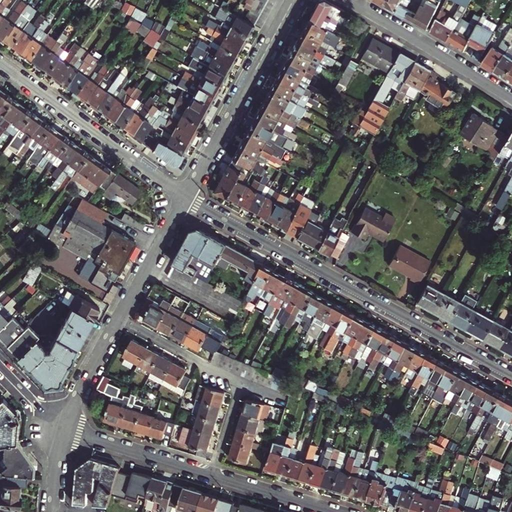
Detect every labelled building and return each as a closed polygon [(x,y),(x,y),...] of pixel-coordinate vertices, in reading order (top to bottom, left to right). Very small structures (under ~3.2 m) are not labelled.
[(0,23),(5,17),(0,14),(9,2),(5,0),(3,0),(0,5),(0,23)] [(342,9),(324,0),(320,0),(309,20),(330,31),(342,9)] [(376,0),(414,21),(418,13),(407,7),(402,4),(403,0),(376,0)] [(414,21),(428,30),(442,0),(424,0),(418,13),(414,21)] [(449,41),(462,19),(465,14),(471,3),(472,0),(457,0),(464,3),(461,10),(462,11),(457,17),(454,16),(458,11),(453,8),(445,22),(438,18),(432,31),(449,41)] [(486,11),(489,6),(479,0),(472,0),(471,3),(486,11)] [(0,23),(0,38),(1,39),(7,31),(9,33),(15,24),(14,23),(25,8),(28,5),(23,2),(9,20),(5,17),(0,23)] [(255,2),(252,8),(262,13),(265,8),(255,2)] [(1,39),(12,46),(30,21),(35,15),(25,8),(14,23),(15,24),(9,33),(7,31),(1,39)] [(252,8),(249,14),(259,19),(262,13),(252,8)] [(233,26),(250,35),(255,26),(246,20),(236,15),(224,9),(219,18),(225,22),(233,26)] [(121,10),(118,16),(124,19),(128,14),(121,10)] [(259,19),(249,14),(246,20),(255,26),(259,19)] [(480,61),(497,33),(484,25),(488,17),(484,14),(483,17),(470,42),(478,48),(478,49),(476,48),(471,55),(480,61)] [(30,21),(12,46),(21,53),(22,54),(28,46),(25,44),(31,36),(32,37),(43,22),(46,18),(41,15),(35,24),(30,21)] [(473,25),(462,19),(449,41),(465,51),(470,42),(483,17),(478,15),(473,25)] [(155,23),(146,18),(143,23),(152,29),(155,23)] [(212,20),(209,25),(220,31),(223,26),(212,20)] [(340,37),(330,31),(309,20),(304,30),(327,43),(334,47),(340,37)] [(22,54),(29,59),(41,43),(37,40),(44,30),(47,26),(43,22),(32,37),(31,36),(25,44),(28,46),(22,54)] [(223,26),(220,31),(228,36),(233,26),(225,22),(223,26)] [(165,29),(155,23),(152,29),(162,35),(165,29)] [(222,45),(239,55),(245,45),(245,44),(237,40),(236,42),(227,37),(228,36),(220,31),(209,25),(206,30),(225,41),(222,45)] [(228,36),(227,37),(236,42),(237,40),(245,44),(250,35),(233,26),(228,36)] [(41,43),(29,59),(38,65),(43,58),(46,59),(52,50),(51,50),(62,34),(52,27),(48,33),(41,43)] [(496,71),(511,45),(511,27),(501,45),(502,48),(500,50),(494,47),(484,63),(496,71)] [(149,34),(159,40),(161,38),(162,35),(152,29),(149,34)] [(48,33),(44,30),(37,40),(41,43),(48,33)] [(38,65),(48,73),(65,49),(67,47),(62,44),(68,35),(66,34),(68,32),(65,30),(62,34),(51,50),(52,50),(46,59),(43,58),(38,65)] [(327,43),(304,30),(299,39),(307,44),(306,46),(315,51),(316,49),(325,54),(327,49),(324,48),(327,43)] [(389,72),(400,53),(372,38),(362,57),(389,72)] [(336,60),(325,54),(316,49),(315,51),(306,46),(307,44),(299,39),(298,40),(293,50),(319,64),(322,60),(332,66),(336,60)] [(217,56),(218,55),(226,59),(225,62),(233,66),(234,65),(239,55),(222,45),(220,50),(202,41),(199,46),(217,56)] [(68,63),(69,63),(80,47),(76,44),(70,52),(65,49),(48,73),(58,80),(64,72),(62,71),(68,63)] [(507,78),(511,69),(511,45),(496,71),(507,78)] [(214,60),(211,65),(229,75),(233,66),(225,62),(226,59),(218,55),(217,56),(199,46),(196,51),(205,56),(214,60)] [(58,80),(66,86),(78,69),(74,67),(79,60),(85,51),(80,47),(69,63),(68,63),(62,71),(64,72),(58,80)] [(148,55),(155,59),(159,50),(154,47),(148,55)] [(287,59),(287,61),(295,66),(296,64),(305,68),(305,69),(313,74),(319,64),(293,50),(287,59)] [(371,142),(390,107),(382,103),(395,80),(403,84),(415,62),(400,52),(400,53),(389,72),(367,112),(360,125),(355,135),(360,138),(370,143),(371,142)] [(66,86),(76,93),(88,77),(100,60),(90,53),(83,63),(78,69),(66,86)] [(208,70),(206,75),(223,85),(229,75),(211,65),(203,60),(195,56),(192,61),(200,66),(208,70)] [(205,56),(203,60),(211,65),(214,60),(205,56)] [(74,67),(78,69),(83,63),(79,60),(74,67)] [(351,60),(338,83),(346,87),(358,64),(351,60)] [(76,93),(86,101),(98,84),(106,74),(113,65),(108,61),(99,74),(96,72),(93,77),(94,81),(88,77),(76,93)] [(287,61),(282,69),(306,82),(309,78),(310,79),(313,74),(305,69),(305,68),(296,64),(295,66),(287,61)] [(415,62),(403,84),(394,100),(400,104),(404,96),(413,101),(420,89),(430,71),(415,62)] [(208,70),(200,66),(198,70),(206,75),(208,70)] [(282,69),(277,78),(286,83),(285,85),(294,90),(294,89),(310,97),(312,92),(309,91),(312,85),(306,82),(282,69)] [(160,76),(151,70),(146,77),(156,82),(160,76)] [(192,79),(201,84),(200,86),(209,90),(210,88),(219,93),(223,85),(206,75),(198,70),(196,75),(187,70),(185,75),(192,79)] [(86,101),(96,108),(102,100),(101,98),(106,90),(107,91),(120,74),(115,71),(111,78),(110,77),(102,87),(98,84),(86,101)] [(437,80),(438,77),(430,71),(420,89),(426,93),(425,96),(444,108),(454,92),(437,80)] [(105,114),(117,98),(112,94),(126,76),(121,72),(120,74),(107,91),(106,90),(101,98),(102,100),(96,108),(105,114)] [(106,74),(98,84),(102,87),(110,77),(106,74)] [(171,82),(160,76),(156,82),(166,88),(171,82)] [(271,89),(304,107),(307,102),(317,107),(320,103),(310,97),(294,89),(294,90),(285,85),(286,83),(277,78),(271,89)] [(200,86),(201,84),(192,79),(186,90),(195,95),(212,105),(219,93),(210,88),(209,90),(200,86)] [(119,112),(113,120),(114,121),(123,127),(141,103),(141,102),(137,99),(142,92),(138,88),(136,91),(132,96),(126,104),(127,105),(121,113),(119,112)] [(131,88),(128,92),(132,96),(136,91),(131,88)] [(128,92),(123,89),(117,98),(121,101),(128,92)] [(283,108),(303,119),(309,110),(304,107),(271,89),(265,100),(274,105),(275,102),(284,107),(283,108)] [(0,117),(14,98),(5,91),(0,97),(0,117)] [(121,101),(117,98),(105,114),(113,120),(119,112),(121,113),(127,105),(126,104),(132,96),(128,92),(121,101)] [(190,104),(189,106),(198,111),(199,108),(208,113),(212,105),(195,95),(192,100),(181,94),(178,98),(190,104)] [(186,110),(184,114),(202,124),(207,114),(208,113),(199,108),(198,111),(189,106),(190,104),(178,98),(173,95),(170,101),(176,104),(186,110)] [(144,117),(145,118),(158,100),(152,96),(145,106),(141,103),(123,127),(134,135),(140,127),(138,125),(144,117)] [(0,137),(1,136),(23,105),(14,98),(0,117),(0,123),(3,126),(0,129),(0,137)] [(155,136),(148,132),(154,124),(158,118),(154,115),(163,103),(158,100),(145,118),(144,117),(138,125),(140,127),(134,135),(143,142),(142,142),(147,146),(148,145),(149,146),(155,136)] [(310,123),(303,119),(283,108),(284,107),(275,102),(274,105),(265,100),(260,109),(286,123),(289,124),(291,119),(307,128),(310,123)] [(186,110),(176,104),(174,109),(177,111),(184,114),(186,110)] [(16,135),(33,112),(23,105),(1,136),(5,140),(11,131),(16,135)] [(272,128),(286,135),(294,140),(297,135),(289,130),(284,128),(286,123),(260,109),(256,117),(264,122),(263,124),(272,129),(272,128)] [(360,125),(367,112),(361,109),(353,122),(360,125)] [(172,116),(163,111),(161,115),(170,120),(172,116)] [(172,116),(170,120),(178,124),(179,123),(188,128),(187,130),(196,135),(196,134),(202,124),(184,114),(177,111),(175,115),(173,114),(172,116)] [(18,153),(42,118),(33,112),(16,135),(21,138),(13,149),(18,153)] [(474,113),(460,134),(497,157),(508,137),(492,126),(493,125),(474,113)] [(178,124),(170,120),(161,115),(158,118),(154,124),(159,126),(161,122),(176,130),(173,134),(191,144),(196,135),(187,130),(188,128),(179,123),(178,124)] [(250,128),(275,142),(278,137),(283,140),(286,135),(272,128),(272,129),(263,124),(264,122),(256,117),(250,128)] [(35,149),(52,126),(42,118),(18,153),(21,155),(23,152),(24,153),(30,145),(35,149)] [(37,167),(61,132),(52,126),(35,149),(27,160),(37,167)] [(243,140),(252,144),(253,142),(262,147),(261,148),(281,159),(287,149),(281,146),(275,142),(250,128),(243,140)] [(504,156),(510,159),(511,155),(511,129),(508,137),(497,157),(494,161),(499,164),(504,156)] [(164,130),(162,134),(171,139),(173,134),(164,130)] [(155,136),(162,140),(186,153),(191,144),(173,134),(171,139),(162,134),(158,131),(155,136)] [(60,154),(70,139),(61,132),(37,167),(34,170),(37,172),(41,166),(43,168),(49,159),(55,151),(60,154)] [(149,146),(155,150),(174,164),(181,163),(186,153),(162,140),(155,136),(149,146)] [(275,142),(281,146),(283,140),(278,137),(275,142)] [(365,153),(370,143),(360,138),(358,142),(361,144),(359,149),(365,153)] [(80,146),(70,139),(60,154),(65,157),(59,166),(50,178),(54,182),(57,179),(64,169),(80,146)] [(253,142),(252,144),(243,140),(239,148),(256,158),(259,154),(269,160),(281,166),(284,160),(281,159),(261,148),(262,147),(253,142)] [(387,151),(371,142),(370,143),(365,153),(369,155),(380,162),(387,151)] [(79,168),(90,153),(80,146),(64,169),(69,173),(75,165),(79,168)] [(239,148),(229,165),(240,171),(244,165),(249,168),(264,175),(267,170),(254,163),(256,158),(239,148)] [(54,162),(60,154),(55,151),(49,159),(54,162)] [(73,176),(94,192),(100,185),(111,169),(90,153),(79,168),(73,176)] [(65,157),(60,154),(54,162),(59,166),(65,157)] [(268,164),(269,160),(259,154),(256,158),(268,164)] [(511,155),(510,159),(511,160),(511,170),(510,174),(511,175),(511,177),(500,201),(506,204),(511,193),(511,155)] [(226,197),(240,171),(229,165),(215,191),(226,197)] [(236,202),(245,185),(241,183),(246,174),(249,168),(244,165),(240,171),(226,197),(236,202)] [(69,173),(64,169),(57,179),(62,183),(69,173)] [(111,169),(100,185),(107,189),(118,173),(111,169)] [(279,170),(276,176),(286,181),(289,176),(279,170)] [(107,189),(106,191),(112,196),(116,191),(133,203),(142,191),(118,173),(107,189)] [(241,183),(245,185),(250,176),(246,174),(241,183)] [(256,213),(272,184),(274,180),(264,175),(261,182),(246,208),(256,213)] [(246,208),(261,182),(255,179),(250,187),(245,185),(236,202),(246,208)] [(256,213),(267,219),(272,211),(270,209),(275,201),(276,201),(284,186),(278,183),(276,187),(272,184),(256,213)] [(276,224),(290,198),(294,192),(284,186),(276,201),(275,201),(270,209),(272,211),(267,219),(276,224)] [(294,201),(290,198),(276,224),(286,230),(300,203),(304,196),(299,193),(294,201)] [(511,213),(511,193),(506,204),(503,209),(511,213)] [(76,208),(77,208),(66,228),(102,249),(113,229),(112,228),(113,226),(113,225),(105,220),(109,212),(83,197),(76,208)] [(466,214),(477,220),(485,206),(474,199),(466,214)] [(20,210),(10,203),(7,208),(16,216),(20,210)] [(102,249),(66,228),(77,208),(76,208),(68,203),(57,218),(46,240),(50,242),(52,240),(59,244),(59,243),(89,259),(91,256),(97,259),(102,249)] [(286,230),(296,235),(309,212),(311,209),(300,203),(286,230)] [(296,235),(319,248),(328,230),(316,223),(319,218),(309,212),(296,235)] [(126,214),(123,220),(143,232),(146,226),(126,214)] [(361,215),(352,232),(364,238),(368,231),(385,240),(393,226),(382,220),(379,225),(361,215)] [(319,248),(330,254),(338,239),(348,221),(343,218),(341,223),(334,219),(328,230),(319,248)] [(507,239),(511,229),(511,221),(507,219),(503,227),(496,223),(492,230),(507,239)] [(113,226),(112,228),(113,229),(121,234),(123,231),(113,225),(113,226)] [(483,227),(480,232),(491,239),(494,233),(483,227)] [(121,234),(113,229),(102,249),(97,259),(103,263),(100,267),(112,273),(114,269),(120,273),(136,243),(121,234)] [(199,270),(197,269),(190,265),(196,254),(217,266),(219,263),(229,245),(200,229),(193,231),(175,264),(176,265),(196,276),(199,270)] [(347,243),(338,239),(330,254),(338,259),(347,243)] [(246,288),(251,290),(265,264),(229,245),(219,263),(229,268),(232,261),(246,269),(244,273),(248,275),(247,277),(251,280),(246,288)] [(403,247),(392,266),(412,277),(411,278),(420,283),(431,262),(403,247)] [(33,263),(24,280),(29,283),(33,285),(43,268),(33,263)] [(265,264),(251,290),(244,303),(243,305),(248,307),(253,298),(256,294),(262,297),(276,271),(265,264)] [(169,277),(232,311),(238,315),(243,305),(244,303),(196,276),(176,265),(169,277)] [(110,291),(120,273),(114,269),(112,273),(100,267),(93,281),(110,291)] [(272,303),(286,276),(276,271),(262,297),(272,303)] [(287,299),(296,282),(286,276),(272,303),(265,314),(270,317),(275,308),(281,296),(287,299)] [(307,287),(296,282),(287,299),(292,302),(287,310),(280,322),(286,326),(307,287)] [(434,311),(445,291),(429,282),(418,302),(434,311)] [(24,287),(33,296),(37,292),(29,283),(24,287)] [(307,310),(317,293),(307,287),(286,326),(291,328),(295,321),(302,307),(307,310)] [(72,307),(95,319),(101,308),(65,288),(59,300),(72,307)] [(434,311),(451,320),(462,300),(445,291),(434,311)] [(462,300),(451,320),(467,329),(478,309),(474,307),(479,298),(466,292),(462,300)] [(327,299),(317,293),(307,310),(303,319),(308,322),(303,331),(308,333),(327,299)] [(10,296),(2,303),(5,306),(12,299),(10,296)] [(282,307),(287,299),(281,296),(275,308),(281,310),(282,307)] [(143,321),(159,329),(169,312),(172,306),(173,304),(165,300),(162,304),(148,297),(142,307),(149,311),(143,321)] [(292,302),(287,299),(282,307),(287,310),(292,302)] [(327,299),(308,333),(307,336),(312,338),(318,327),(323,319),(328,321),(337,304),(327,299)] [(348,310),(337,304),(328,321),(333,324),(328,333),(321,346),(327,349),(348,310)] [(5,306),(0,310),(0,328),(13,315),(5,306)] [(172,306),(169,312),(159,329),(172,336),(182,319),(184,313),(172,306)] [(72,307),(56,336),(79,348),(95,319),(72,307)] [(302,307),(295,321),(300,323),(303,319),(307,310),(302,307)] [(467,329),(484,338),(494,318),(478,309),(467,329)] [(348,310),(327,349),(332,351),(339,338),(343,330),(349,333),(358,315),(348,310)] [(185,343),(197,320),(184,313),(182,319),(172,336),(185,343)] [(229,313),(226,320),(233,324),(237,317),(229,313)] [(0,328),(0,335),(8,344),(25,327),(14,315),(13,315),(0,328)] [(369,321),(358,315),(349,333),(354,335),(349,344),(345,354),(350,356),(350,355),(369,321)] [(500,347),(511,327),(494,318),(484,338),(500,347)] [(323,319),(318,327),(323,330),(328,321),(323,319)] [(221,332),(198,320),(197,320),(185,343),(200,351),(203,344),(211,349),(221,332)] [(333,324),(328,321),(323,330),(328,333),(333,324)] [(369,321),(350,355),(355,358),(358,352),(364,355),(379,326),(369,321)] [(25,327),(8,344),(12,341),(30,323),(25,327)] [(12,341),(18,347),(31,335),(36,340),(41,335),(30,323),(12,341)] [(390,332),(379,326),(364,355),(370,358),(368,362),(372,364),(390,332)] [(511,327),(500,347),(511,353),(511,327)] [(344,341),(349,333),(343,330),(339,338),(344,341)] [(400,338),(390,332),(372,364),(370,368),(376,371),(380,364),(385,353),(390,355),(400,338)] [(354,335),(349,333),(344,341),(349,344),(354,335)] [(37,339),(42,335),(41,335),(36,340),(31,335),(18,347),(17,348),(21,353),(19,355),(19,356),(31,345),(37,339)] [(73,358),(79,348),(56,336),(50,346),(51,350),(45,351),(45,346),(37,339),(31,345),(19,356),(25,362),(40,378),(47,385),(59,383),(63,376),(73,358)] [(410,344),(400,338),(390,355),(396,359),(391,367),(393,368),(389,377),(391,378),(410,344)] [(139,365),(149,348),(133,340),(124,357),(139,365)] [(420,349),(410,344),(391,378),(396,381),(405,364),(411,367),(420,349)] [(162,355),(149,348),(139,365),(144,368),(152,373),(162,355)] [(420,349),(411,367),(416,370),(412,378),(412,379),(407,388),(411,390),(431,355),(420,349)] [(220,366),(225,354),(218,352),(217,351),(212,363),(220,366)] [(385,353),(380,364),(384,366),(386,364),(390,355),(385,353)] [(220,366),(226,369),(231,357),(230,356),(225,354),(220,366)] [(174,362),(162,355),(152,373),(150,378),(162,385),(165,379),(174,362)] [(396,359),(390,355),(386,364),(391,367),(396,359)] [(441,360),(431,355),(411,390),(410,393),(416,396),(422,384),(427,387),(441,360)] [(232,371),(237,360),(231,357),(226,369),(232,371)] [(240,361),(237,360),(232,371),(238,374),(243,362),(240,361)] [(451,366),(441,360),(427,387),(423,394),(433,399),(434,399),(451,366)] [(188,369),(174,362),(165,379),(162,385),(184,396),(185,391),(192,379),(185,375),(188,369)] [(245,376),(250,365),(243,362),(238,374),(245,376)] [(144,368),(139,365),(136,371),(141,374),(144,368)] [(251,365),(250,365),(245,376),(251,379),(257,368),(251,365)] [(451,366),(434,399),(444,404),(448,398),(462,372),(451,366)] [(257,368),(251,379),(258,382),(263,371),(262,370),(257,368)] [(264,384),(269,373),(263,371),(258,382),(264,384)] [(453,400),(458,403),(472,377),(462,372),(448,398),(453,400)] [(273,374),(269,373),(264,384),(271,387),(276,376),(273,374)] [(277,390),(282,378),(276,376),(271,387),(277,390)] [(473,400),(482,383),(472,377),(458,403),(454,412),(459,414),(463,406),(467,397),(473,400)] [(289,395),(293,383),(284,379),(282,378),(277,390),(289,395)] [(293,383),(289,395),(301,400),(305,388),(293,383)] [(493,388),(482,383),(473,400),(468,409),(474,412),(465,427),(470,430),(474,423),(493,388)] [(197,400),(221,407),(225,392),(204,386),(201,385),(197,400)] [(319,388),(316,393),(326,397),(327,397),(330,393),(319,388)] [(503,394),(493,388),(474,423),(478,426),(483,417),(484,418),(486,415),(490,418),(503,394)] [(315,392),(314,398),(324,402),(326,397),(316,393),(315,392)] [(341,397),(330,392),(330,393),(327,397),(337,402),(338,402),(341,397)] [(511,401),(511,398),(503,394),(490,418),(495,421),(494,423),(485,438),(491,441),(495,434),(511,401)] [(353,400),(342,395),(341,397),(338,402),(348,406),(349,406),(353,400)] [(128,408),(131,397),(125,396),(124,399),(113,396),(106,421),(123,426),(128,408)] [(0,443),(18,440),(20,419),(23,418),(18,408),(16,409),(3,397),(0,399),(0,443)] [(467,397),(463,406),(468,409),(473,400),(467,397)] [(266,404),(247,399),(243,414),(261,419),(266,421),(268,415),(263,413),(266,404)] [(199,416),(217,421),(221,407),(197,400),(192,414),(199,416)] [(451,417),(454,412),(458,403),(453,400),(446,414),(451,417)] [(511,429),(511,425),(511,401),(495,434),(500,437),(505,426),(511,429)] [(143,412),(128,408),(123,426),(137,431),(143,412)] [(156,416),(143,412),(137,431),(151,435),(156,418),(156,416)] [(186,427),(194,430),(199,416),(192,414),(190,413),(186,427)] [(266,421),(261,419),(243,414),(238,428),(257,433),(261,435),(263,435),(267,421),(266,421)] [(391,414),(388,422),(392,424),(393,425),(397,417),(391,414)] [(199,416),(194,430),(213,435),(217,421),(199,416)] [(397,417),(393,425),(404,430),(407,424),(408,423),(397,417)] [(156,418),(151,435),(164,439),(169,422),(156,418)] [(381,420),(378,427),(389,432),(392,424),(388,422),(382,420),(381,420)] [(404,430),(393,425),(392,424),(389,432),(410,441),(412,433),(404,430)] [(407,424),(404,430),(412,433),(415,434),(418,429),(407,424)] [(208,452),(213,435),(194,430),(186,427),(184,427),(179,443),(208,452)] [(257,433),(238,428),(234,442),(253,448),(257,449),(261,435),(257,433)] [(418,429),(415,434),(426,439),(429,433),(418,428),(418,429)] [(279,473),(290,477),(295,459),(289,457),(292,447),(296,434),(291,433),(287,446),(279,473)] [(301,480),(311,445),(314,437),(309,436),(307,444),(305,443),(303,451),(298,449),(295,459),(290,477),(301,480)] [(18,440),(0,443),(0,472),(9,473),(29,475),(34,475),(35,464),(18,441),(18,440)] [(360,468),(364,453),(367,443),(362,441),(359,451),(346,494),(357,497),(366,470),(360,468)] [(445,447),(437,443),(432,441),(430,448),(443,454),(445,447)] [(248,464),(253,448),(234,442),(229,459),(248,464)] [(267,470),(279,473),(287,446),(275,442),(267,470)] [(301,480),(313,484),(318,466),(312,464),(317,446),(311,445),(301,480)] [(298,449),(292,447),(289,457),(295,459),(298,449)] [(335,449),(334,454),(324,487),(335,490),(340,473),(343,465),(338,464),(341,451),(335,449)] [(340,473),(335,490),(346,494),(359,451),(354,450),(346,474),(340,473)] [(324,487),(334,454),(328,452),(324,467),(318,466),(313,484),(324,487)] [(120,467),(92,458),(77,468),(74,504),(76,504),(77,507),(83,508),(84,505),(86,505),(87,492),(92,492),(93,491),(95,476),(103,478),(95,505),(109,507),(112,495),(119,472),(120,467)] [(494,459),(491,466),(502,470),(505,464),(494,459)] [(369,500),(377,473),(380,462),(374,461),(371,471),(366,470),(357,497),(369,500)] [(491,466),(488,476),(499,480),(502,470),(491,466)] [(148,497),(155,477),(142,474),(140,481),(134,479),(135,476),(119,472),(112,495),(139,502),(140,498),(147,500),(148,497)] [(9,473),(8,485),(22,486),(28,487),(29,475),(9,473)] [(390,507),(398,479),(399,479),(377,473),(369,500),(390,507)] [(148,497),(162,502),(163,500),(170,502),(176,484),(155,477),(148,497)] [(425,511),(430,496),(432,489),(436,478),(430,477),(427,488),(419,486),(411,511),(425,511)] [(411,511),(419,486),(398,479),(390,507),(407,511),(411,511)] [(449,483),(449,481),(443,479),(440,491),(446,493),(449,483)] [(452,511),(459,490),(460,486),(449,483),(446,493),(444,500),(439,511),(452,511)] [(170,502),(167,511),(172,511),(174,506),(190,511),(189,511),(198,511),(205,492),(176,484),(170,502)] [(464,511),(470,494),(472,486),(467,484),(464,491),(459,490),(452,511),(464,511)] [(8,485),(3,485),(2,507),(21,509),(22,498),(21,498),(22,486),(8,485)] [(446,493),(440,491),(432,489),(430,496),(433,497),(432,499),(437,500),(438,498),(444,500),(446,493)] [(498,511),(496,511),(501,491),(496,489),(492,503),(489,511),(498,511)] [(216,511),(221,497),(205,492),(198,511),(216,511)] [(475,497),(470,494),(464,511),(471,511),(474,502),(475,497)] [(439,511),(444,500),(438,498),(437,500),(432,499),(433,497),(430,496),(425,511),(439,511)] [(236,501),(221,497),(216,511),(232,511),(235,505),(236,501)] [(489,511),(492,503),(485,501),(484,505),(481,511),(489,511)] [(471,511),(476,511),(479,504),(474,502),(471,511)] [(511,511),(511,502),(508,502),(506,508),(503,507),(501,511),(511,511)]
